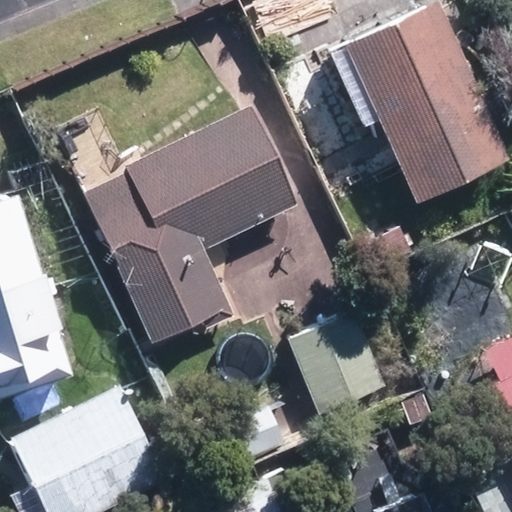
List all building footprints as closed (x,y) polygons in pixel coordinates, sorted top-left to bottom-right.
[(503,155),(430,1),(337,45),(409,199),(503,155)] [(144,344),(228,307),(199,243),(295,201),(252,104),(74,183),(144,344)] [(0,393),(69,369),(5,188),(0,189),(0,393)] [(511,238),(511,208),(501,214),(511,238)] [(349,306),(283,334),(316,413),(382,385),(349,306)] [(511,329),(480,343),(494,376),(471,385),(496,442),(511,435),(511,329)] [(5,433),(27,480),(7,490),(17,511),(95,511),(162,480),(115,381),(5,433)] [(328,458),(348,511),(430,511),(423,490),(404,497),(383,438),(328,458)] [(191,504),(193,511),(278,511),(305,502),(291,465),(191,504)]
